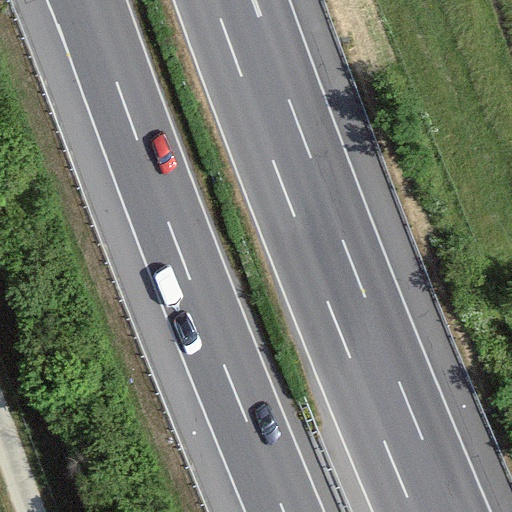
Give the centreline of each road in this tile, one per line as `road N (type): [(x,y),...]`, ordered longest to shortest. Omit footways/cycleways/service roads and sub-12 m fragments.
road 1 (motorway): [(414,511),(214,0)]
road 2 (motorway): [(87,0),(284,511)]
